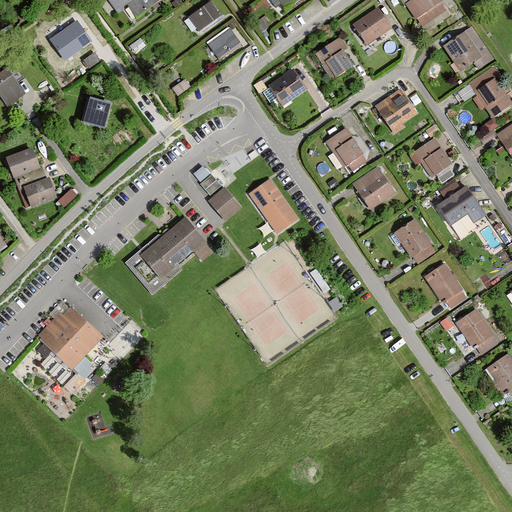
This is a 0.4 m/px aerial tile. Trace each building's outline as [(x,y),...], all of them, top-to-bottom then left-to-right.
[(108,0),(117,11),(127,4),(132,0),(108,0)] [(132,0),(127,4),(136,17),(160,0),(132,0)] [(274,0),(281,9),(294,0),(274,0)] [(440,0),(402,0),(420,24),(445,6),(440,0)] [(208,1),(186,16),(196,31),(218,16),(208,1)] [(378,7),(352,24),(366,44),(391,27),(378,7)] [(77,23),(53,40),(65,58),(90,41),(77,23)] [(229,27),(207,44),(218,59),(240,43),(229,27)] [(463,30),(440,45),(456,71),(480,56),(463,30)] [(338,37),(314,54),(330,78),(349,65),(341,52),(346,48),(338,37)] [(99,60),(93,51),(81,59),(87,68),(99,60)] [(493,65),(466,83),(484,109),(488,106),(494,114),(510,103),(493,78),(498,74),(493,65)] [(7,68),(0,72),(0,96),(7,106),(24,94),(7,68)] [(291,68),(266,85),(281,107),(306,89),(291,68)] [(187,77),(174,85),(179,93),(192,85),(187,77)] [(398,89),(373,107),(391,132),(416,113),(398,89)] [(112,103),(90,97),(83,122),(105,128),(112,103)] [(511,122),(494,135),(511,161),(511,160),(511,122)] [(343,129),(324,142),(341,167),(360,154),(343,129)] [(431,139),(412,152),(430,177),(449,164),(431,139)] [(40,168),(32,147),(5,157),(13,178),(40,168)] [(375,167),(351,183),(368,210),(393,193),(375,167)] [(210,174),(198,184),(208,196),(219,184),(210,174)] [(49,177),(23,186),(31,208),(56,199),(49,177)] [(268,179),(246,194),(275,234),(296,219),(268,179)] [(463,186),(434,206),(453,233),(482,212),(463,186)] [(222,188),(206,201),(223,221),(239,208),(222,188)] [(77,195),(72,189),(58,201),(64,207),(77,195)] [(204,242),(182,216),(165,231),(142,250),(137,253),(159,279),(204,242)] [(412,220),(392,234),(414,264),(434,251),(412,220)] [(444,263),(422,277),(439,303),(444,300),(450,309),(466,298),(444,263)] [(317,266),(311,271),(326,290),(332,286),(317,266)] [(340,295),(330,298),(334,308),(343,305),(340,295)] [(67,304),(34,342),(48,354),(37,366),(73,397),(99,367),(87,356),(104,337),(67,304)] [(473,309),(452,323),(469,349),(473,346),(479,355),(496,344),(473,309)] [(511,363),(505,353),(484,367),(501,393),(505,390),(511,399),(511,398),(511,363)] [(311,477),(321,472),(316,462),(306,467),(311,477)]
